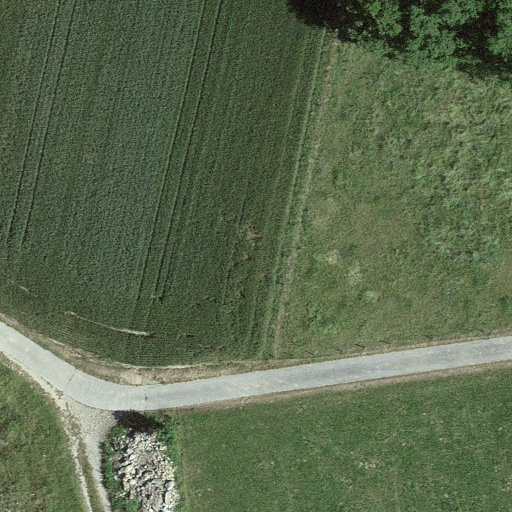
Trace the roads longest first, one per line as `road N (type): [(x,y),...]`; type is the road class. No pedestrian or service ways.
road 1 (unclassified): [(511,349),(146,400),(87,393),(0,340)]
road 2 (track): [(109,511),(87,393)]
